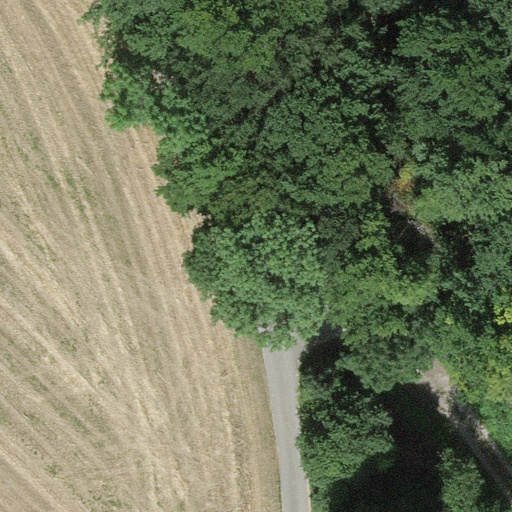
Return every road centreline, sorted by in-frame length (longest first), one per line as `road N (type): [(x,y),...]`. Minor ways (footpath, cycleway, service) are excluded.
road 1 (track): [(114,0),(213,176),(269,349),(279,511)]
road 2 (track): [(269,349),(338,337),(394,354),(511,488)]
